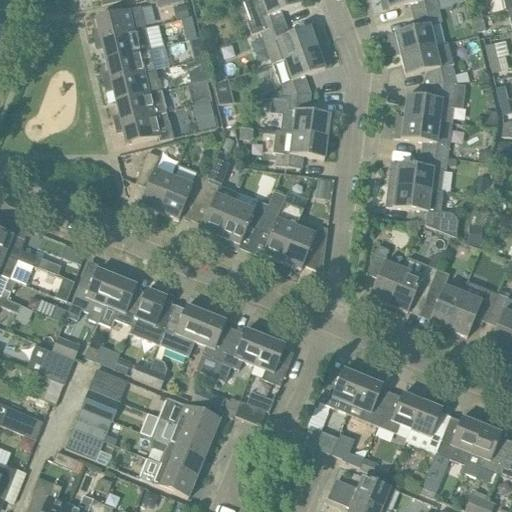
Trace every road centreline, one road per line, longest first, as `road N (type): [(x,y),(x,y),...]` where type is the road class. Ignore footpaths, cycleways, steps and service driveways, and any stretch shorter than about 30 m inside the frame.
road 1 (residential): [(0,191),(329,326)]
road 2 (residential): [(329,326),(359,81),(330,0)]
road 3 (residential): [(329,326),(511,397)]
road 4 (residential): [(283,451),(329,326)]
road 5 (residential): [(225,511),(246,437),(283,451)]
